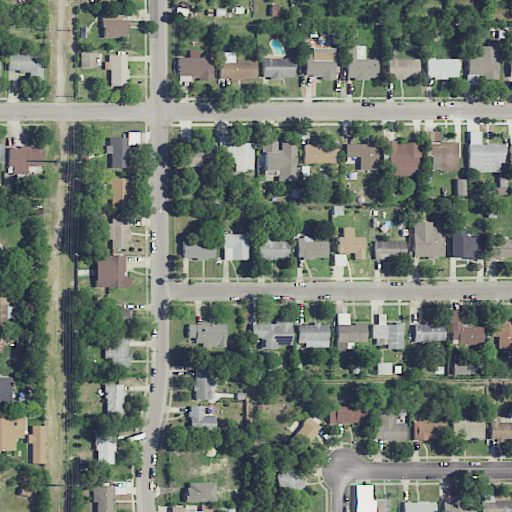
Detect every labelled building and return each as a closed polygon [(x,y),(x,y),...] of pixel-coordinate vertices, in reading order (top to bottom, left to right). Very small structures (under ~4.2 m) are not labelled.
[(127,37),(127,20),(121,20),(121,13),(102,13),(103,38),(127,37)] [(377,79),(377,59),(365,59),(365,45),(346,45),(346,79),(377,79)] [(468,75),(484,75),(484,79),(498,79),(497,46),(478,46),(478,55),(467,56),(468,75)] [(334,49),(305,49),(306,76),(320,75),(320,80),(335,80),(334,49)] [(198,50),(188,50),(188,58),(177,57),(177,78),(212,79),(212,57),(198,57),(198,50)] [(7,53),(8,73),(42,73),(41,52),(7,53)] [(96,67),(95,52),(79,53),(80,68),(96,67)] [(220,79),(256,79),(256,60),(234,60),(234,52),(219,52),(220,79)] [(126,54),(106,55),(106,70),(110,70),(110,86),(127,86),(126,54)] [(294,58),(262,58),(262,78),(294,79),(294,58)] [(418,58),(387,59),(388,79),(419,78),(418,58)] [(459,59),(426,59),(426,78),(459,78),(459,59)] [(458,143),(440,142),(441,132),(429,131),(428,169),(457,170),(458,143)] [(499,172),(499,163),(504,163),(505,143),(481,143),(481,131),(469,131),(468,171),(499,172)] [(127,168),(127,138),(110,137),(110,167),(127,168)] [(297,143),(278,142),(278,141),(263,141),(262,171),(278,171),(278,181),(296,181),(297,143)] [(215,167),(216,143),(187,142),(186,166),(215,167)] [(253,170),(253,142),(221,143),(221,163),(234,163),(234,171),(253,170)] [(417,177),(417,165),(421,165),(421,142),(390,142),(389,176),(417,177)] [(347,144),(347,163),(360,162),(360,170),(377,169),(377,143),(347,144)] [(336,163),(336,144),(303,144),(303,163),(336,163)] [(42,166),(43,146),(7,145),(7,166),(13,166),(13,174),(27,174),(27,166),(42,166)] [(127,177),(110,178),(110,209),(128,209),(127,177)] [(101,223),(102,239),(110,239),(111,249),(128,248),(127,218),(110,219),(110,223),(101,223)] [(442,258),(443,227),(431,226),(431,222),(413,221),(412,257),(442,258)] [(363,237),(352,237),(352,228),(342,228),(342,236),(337,236),(337,253),(353,254),(353,259),(363,259),(363,237)] [(463,231),(448,230),(447,257),(484,258),(485,230),(473,229),(473,237),(463,237),(463,231)] [(247,259),(247,234),(222,234),(223,260),(247,259)] [(296,258),(327,259),(327,239),(297,239),(296,258)] [(488,257),(511,257),(511,239),(489,239),(488,257)] [(213,259),(213,242),(182,241),(182,259),(213,259)] [(288,241),(257,241),(257,259),(288,259),(288,241)] [(374,258),(404,259),(404,242),(374,241),(374,258)] [(129,287),(129,277),(124,276),(124,256),(96,255),(95,287),(129,287)] [(129,309),(111,309),(112,326),(129,325),(129,309)] [(461,326),(462,310),(449,309),(449,343),(482,344),(482,327),(461,326)] [(348,313),(336,313),(337,350),(353,350),(353,342),(366,342),(365,323),(348,324),(348,313)] [(403,348),(402,324),(384,324),(384,314),(377,315),(377,324),(373,324),(373,345),(386,344),(386,349),(403,348)] [(275,324),(251,324),(251,336),(261,337),(260,349),(278,349),(278,345),(291,345),(291,318),(275,318),(275,324)] [(498,349),(511,348),(511,322),(490,323),(491,336),(498,336),(498,349)] [(225,324),(187,324),(187,338),(194,338),(194,346),(225,347),(225,324)] [(327,324),(297,324),(297,342),(305,343),(305,347),(327,348),(327,324)] [(413,324),(413,342),(443,342),(443,325),(413,324)] [(127,339),(105,340),(106,358),(110,358),(111,370),(129,370),(127,339)] [(211,399),(210,389),(215,389),(215,368),(194,369),(194,400),(211,399)] [(11,377),(0,377),(0,404),(11,404),(11,377)] [(122,384),(105,384),(105,414),(122,414),(122,384)] [(203,406),(190,406),(189,430),(214,431),(214,416),(203,416),(203,406)] [(368,406),(329,406),(329,423),(368,423),(368,406)] [(405,440),(404,423),(393,423),(393,414),(379,414),(379,420),(373,421),(373,440),(405,440)] [(0,450),(15,450),(15,438),(24,438),(23,417),(0,418),(0,450)] [(300,454),(321,428),(308,417),(288,444),(300,454)] [(483,420),(451,419),(451,439),(482,440),(483,420)] [(413,440),(443,439),(442,422),(412,422),(413,440)] [(511,422),(490,422),(489,439),(511,439),(511,422)] [(44,463),(44,425),(31,425),(31,434),(31,463),(44,463)] [(96,464),(114,464),(113,433),(95,433),(96,464)] [(276,472),(279,497),(303,494),(301,477),(297,477),(296,469),(276,472)] [(112,511),(112,486),(94,487),(94,511),(112,511)] [(354,511),(389,511),(389,500),(370,501),(369,486),(354,486),(354,511)] [(481,511),(510,511),(510,501),(493,501),(493,490),(481,490),(481,511)] [(441,511),(474,511),(474,502),(464,502),(464,495),(454,495),(455,502),(442,502),(441,511)] [(434,511),(434,501),(402,502),(402,511),(434,511)]
